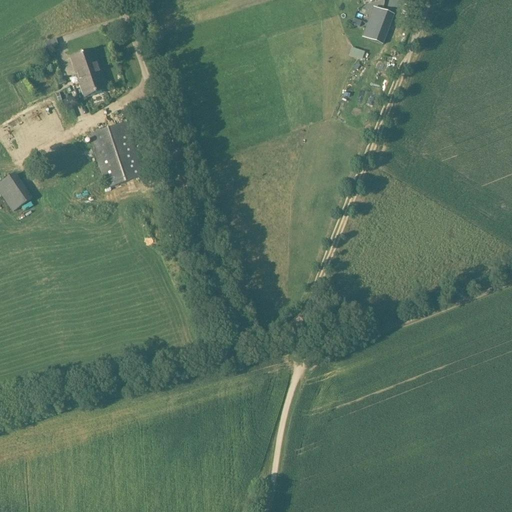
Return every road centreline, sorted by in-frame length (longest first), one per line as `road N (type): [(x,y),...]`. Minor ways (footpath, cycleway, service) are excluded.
road 1 (track): [(408,56),(312,295)]
road 2 (track): [(0,415),(237,342)]
road 3 (track): [(157,112),(237,342)]
road 4 (track): [(300,362),(511,277)]
road 5 (unclassified): [(265,511),(283,408),(300,362)]
